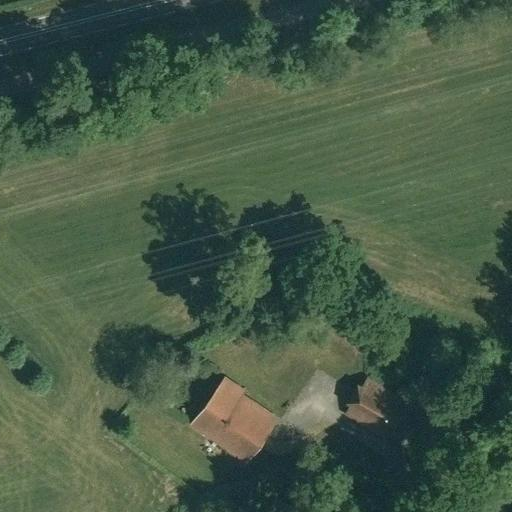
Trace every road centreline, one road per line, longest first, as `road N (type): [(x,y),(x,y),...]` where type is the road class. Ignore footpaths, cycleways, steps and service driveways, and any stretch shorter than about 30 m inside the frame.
road 1 (unclassified): [(0,102),(399,0)]
road 2 (primary): [(0,42),(169,0)]
